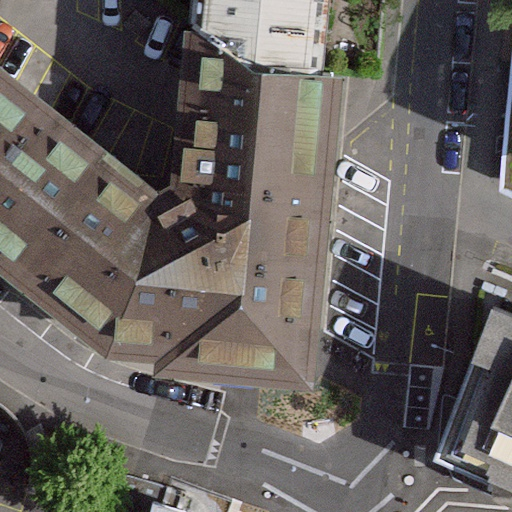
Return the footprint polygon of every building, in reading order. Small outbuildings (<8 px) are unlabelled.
[(322,0),(178,0),(177,18),(255,70),(318,72),(322,0)] [(132,13),(119,31),(134,42),(147,24),(132,13)] [(153,194),(100,336),(219,347),(301,355),(318,72),(255,70),(177,18),(167,153),(153,194)] [(0,258),(100,336),(153,194),(0,72),(0,258)] [(477,373),(446,450),(511,477),(511,293),(510,292),(477,373)] [(176,511),(183,489),(100,467),(88,511),(93,511),(176,511)]
